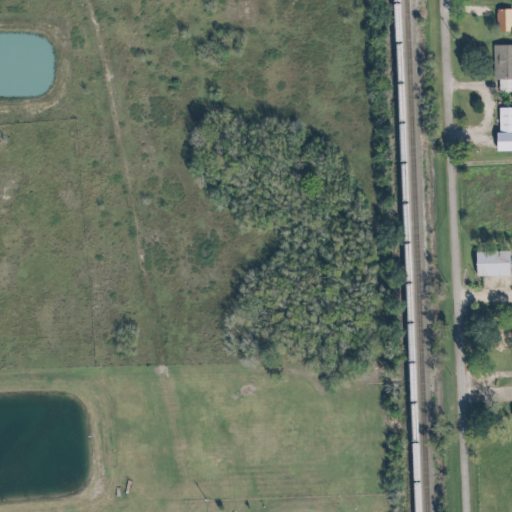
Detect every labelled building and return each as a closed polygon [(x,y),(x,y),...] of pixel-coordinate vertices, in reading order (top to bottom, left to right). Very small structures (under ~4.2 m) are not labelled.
[(492,9),(492,20),(506,20),(506,9),(492,9)] [(488,45),(489,78),(495,79),(494,93),(511,93),(510,45),(490,45),(488,45)] [(511,107),(494,107),(494,132),(511,132),(511,107)] [(499,134),(499,143),(511,143),(511,134),(499,134)] [(469,253),(470,274),(506,275),(505,252),(469,253)]
